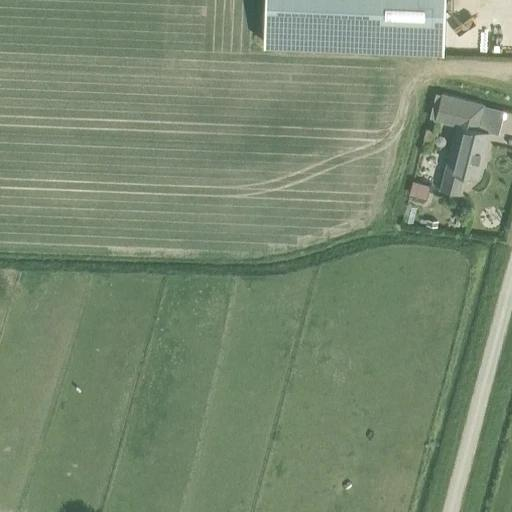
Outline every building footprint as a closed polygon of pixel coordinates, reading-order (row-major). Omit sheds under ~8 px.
[(266,0),(264,43),(444,51),(446,0),(266,0)] [(437,92),(431,117),(436,118),(442,94),(437,92)] [(483,104),(442,94),(436,118),(457,124),(441,188),(459,192),(464,173),(477,176),(488,131),(477,128),(483,104)] [(426,127),(423,137),(424,137),(421,148),(429,150),(432,139),(433,140),(435,130),(426,127)] [(426,198),(430,184),(413,179),(409,193),(426,198)]
